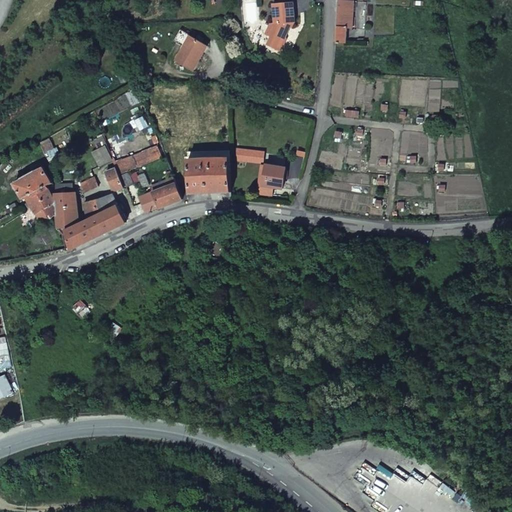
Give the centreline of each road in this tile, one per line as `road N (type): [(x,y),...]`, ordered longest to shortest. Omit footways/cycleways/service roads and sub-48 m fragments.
road 1 (tertiary): [(0,448),(38,433),(127,427),(180,435),(278,471),(324,511)]
road 2 (residential): [(297,217),(205,205),(75,260),(0,274)]
road 3 (residential): [(328,0),(323,119),(297,217)]
road 4 (residential): [(511,224),(428,231),(297,217)]
